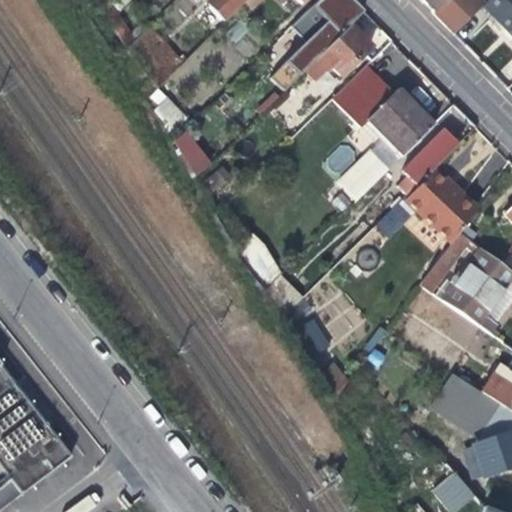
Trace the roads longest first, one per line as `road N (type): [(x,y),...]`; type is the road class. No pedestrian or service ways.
road 1 (residential): [(193,511),(0,266)]
road 2 (residential): [(511,137),(376,0)]
